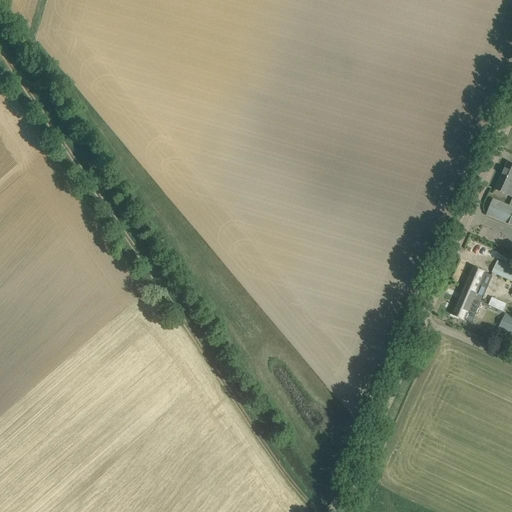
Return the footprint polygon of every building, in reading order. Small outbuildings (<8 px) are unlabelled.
[(511,164),(508,163),(496,190),(511,197),(511,164)] [(511,200),(509,206),(493,199),(485,215),(511,227),(511,226),(508,225),(511,216),(511,200)] [(511,267),(497,261),(492,272),(511,281),(511,294),(511,295),(511,267)] [(485,273),(481,271),(472,267),(462,292),(474,298),(474,297),(477,297),(476,299),(481,302),(487,290),(479,286),(485,273)] [(472,323),(481,302),(476,299),(477,297),(474,297),(474,298),(462,292),(452,315),(461,319),(472,323)] [(498,329),(511,335),(511,319),(505,315),(498,329)]
